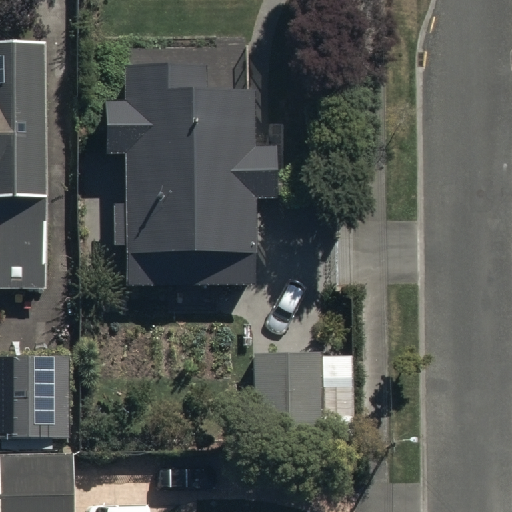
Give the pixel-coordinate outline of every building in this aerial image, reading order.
[(0,286),(42,285),(34,32),(0,33),(0,286)] [(116,49),(118,272),(251,274),(252,184),(267,184),(267,131),(250,131),(250,69),(195,69),(195,50),(116,49)] [(349,343),(242,342),(241,443),(348,444),(349,343)] [(64,345),(0,344),(0,424),(64,425),(64,345)] [(0,454),(0,511),(72,511),(72,455),(0,454)]
